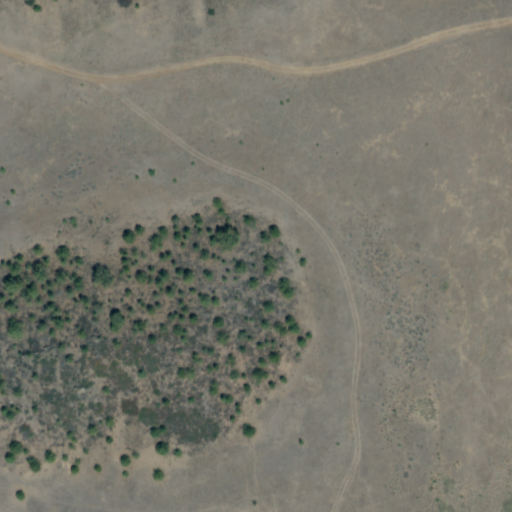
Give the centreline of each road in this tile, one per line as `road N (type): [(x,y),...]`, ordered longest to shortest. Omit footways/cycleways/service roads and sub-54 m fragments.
road 1 (track): [(511,445),(411,411),(392,395),(366,350),(332,247),(295,203),(192,146),(98,73),(0,42)]
road 2 (track): [(511,14),(310,68),(227,54),(98,73)]
